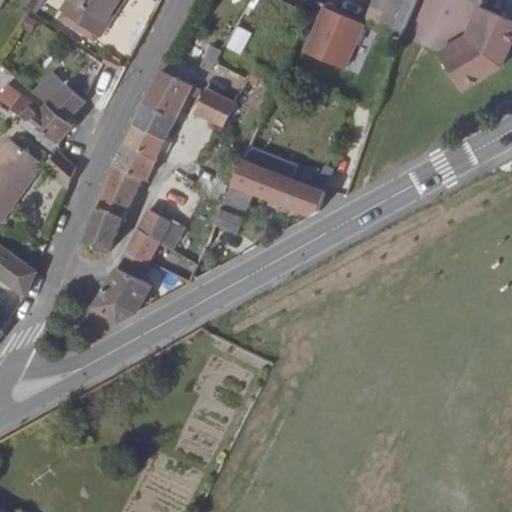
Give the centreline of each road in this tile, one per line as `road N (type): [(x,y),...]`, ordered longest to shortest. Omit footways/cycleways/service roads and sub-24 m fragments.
road 1 (tertiary): [(511,127),(58,375),(4,389)]
road 2 (residential): [(181,0),(78,225)]
road 3 (residential): [(4,389),(78,225)]
